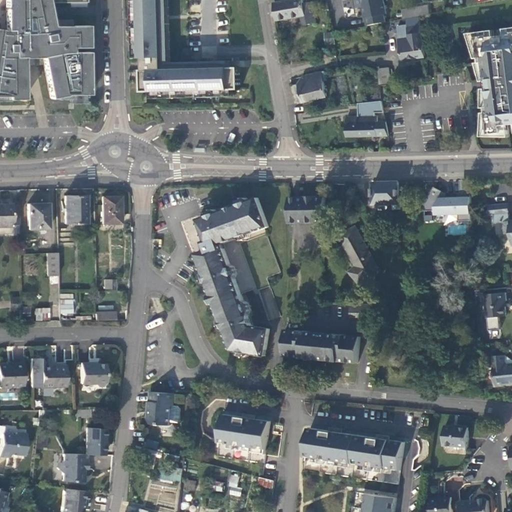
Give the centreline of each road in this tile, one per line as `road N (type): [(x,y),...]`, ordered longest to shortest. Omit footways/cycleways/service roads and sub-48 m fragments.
road 1 (secondary): [(511,163),(293,170)]
road 2 (residential): [(511,410),(299,385)]
road 3 (residential): [(299,385),(231,374),(169,282),(142,269)]
road 4 (residential): [(135,335),(113,511)]
road 5 (residential): [(293,170),(263,0)]
road 6 (residential): [(116,153),(117,0)]
road 7 (secondary): [(293,170),(147,169)]
road 8 (residential): [(0,338),(135,335)]
road 9 (residential): [(299,385),(282,511)]
